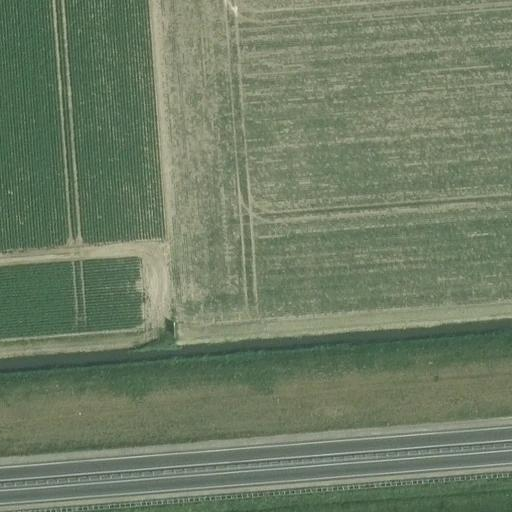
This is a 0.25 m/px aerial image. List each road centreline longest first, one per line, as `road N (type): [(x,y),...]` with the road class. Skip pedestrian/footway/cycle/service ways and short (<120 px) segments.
road 1 (trunk): [(511,436),(0,477)]
road 2 (trunk): [(0,497),(511,457)]
